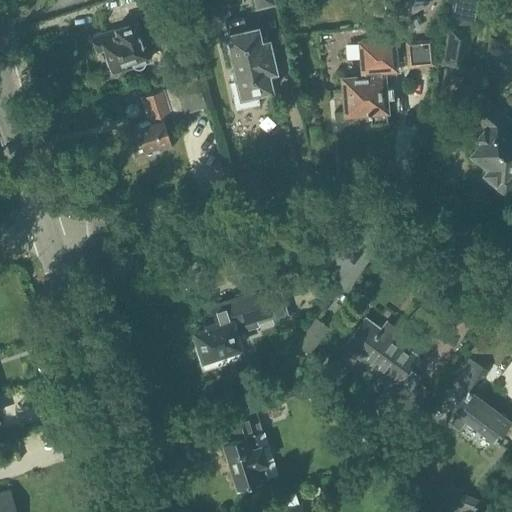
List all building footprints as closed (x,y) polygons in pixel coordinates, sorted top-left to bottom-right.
[(276,5),(275,0),(253,0),(256,10),(276,5)] [(477,3),(461,0),(453,0),(440,66),(466,71),(474,32),(472,32),(477,3)] [(225,23),(227,33),(224,34),(235,82),(230,84),(236,111),(260,105),(258,97),(275,93),(272,80),(277,79),(276,75),(279,74),(271,39),(262,41),(259,26),(247,29),(245,18),(225,23)] [(92,38),(97,52),(104,49),(112,72),(133,66),(133,67),(134,68),(135,68),(136,69),(138,69),(140,68),(141,68),(143,67),(144,65),(145,63),(151,61),(138,21),(115,29),(115,30),(92,38)] [(342,75),(345,114),(370,112),(370,124),(387,122),(386,111),(387,111),(384,76),(387,76),(387,72),(399,71),(396,37),(357,41),(360,74),(342,75)] [(408,68),(435,66),(432,39),(406,41),(408,68)] [(150,111),(153,120),(125,128),(134,156),(171,144),(163,118),(188,110),(180,84),(147,95),(151,110),(150,111)] [(471,154),(487,167),(482,174),(505,193),(511,184),(511,133),(506,128),(511,120),(511,119),(481,94),(466,113),(483,127),(473,140),(479,144),(471,154)] [(195,333),(203,359),(199,361),(202,371),(242,358),(234,334),(259,327),(257,321),(271,316),(264,292),(254,295),(253,293),(211,307),(216,322),(203,326),(204,330),(195,333)] [(312,355),(331,327),(315,317),(297,345),(312,355)] [(376,400),(387,408),(371,430),(390,444),(412,414),(399,404),(417,380),(406,372),(417,356),(390,336),(395,330),(386,323),(381,329),(365,318),(343,348),(370,368),(366,373),(378,381),(382,376),(390,382),(376,400)] [(466,422),(492,441),(493,440),(495,442),(510,421),(473,394),(487,370),(469,359),(451,389),(463,397),(452,411),(454,412),(450,419),(461,427),(466,422)] [(296,395),(293,388),(259,399),(263,412),(282,406),(281,403),(287,401),(287,398),(296,395)] [(268,478),(254,432),(262,430),(256,409),(248,412),(249,413),(226,420),(232,440),(223,443),(237,488),(268,478)] [(429,507),(444,511),(477,511),(482,500),(437,484),(429,507)] [(0,511),(15,511),(9,490),(0,492),(0,511)] [(304,511),(302,503),(298,504),(295,495),(274,502),(276,511),(304,511)]
